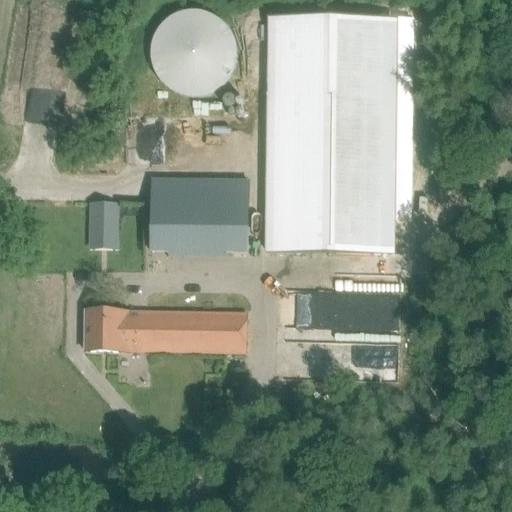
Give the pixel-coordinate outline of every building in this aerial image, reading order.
[(158,76),(167,86),(180,93),(193,95),(207,92),(220,86),(229,75),(235,62),(236,48),(232,35),(224,23),(213,15),(199,10),(185,11),(172,15),(162,24),(154,36),(151,49),(152,63),(158,76)] [(271,235),(271,255),(371,256),(371,236),(373,100),(272,99),(271,235)] [(200,124),(144,122),(144,128),(143,128),(142,160),(199,162),(200,124)] [(153,181),(152,233),(152,253),(248,254),(249,182),(153,181)] [(91,221),(91,251),(119,251),(120,221),(91,221)] [(379,283),(378,327),(398,327),(399,276),(360,275),(360,283),(379,283)] [(86,311),(86,352),(246,355),(247,314),(86,311)]
